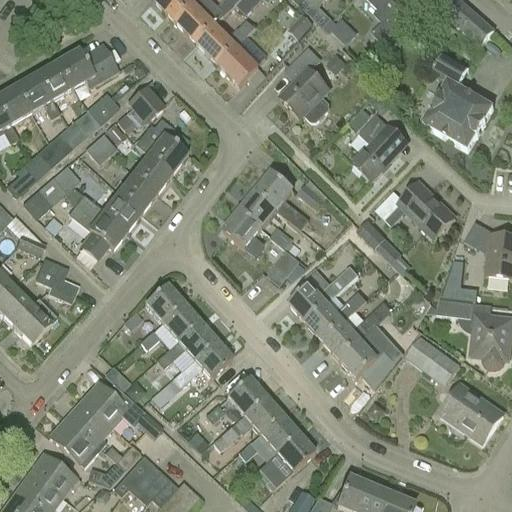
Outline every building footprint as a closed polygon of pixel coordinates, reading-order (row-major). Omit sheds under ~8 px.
[(158,0),(154,5),(175,26),(194,8),(185,0),(158,0)] [(201,0),(202,0),(194,8),(175,26),(198,48),(215,30),(234,11),(225,4),(219,11),(207,0),(201,0)] [(289,0),(299,10),(309,0),(289,0)] [(330,0),(309,0),(299,10),(310,20),(330,0)] [(362,0),(377,15),(389,3),(390,3),(393,0),(362,0)] [(448,0),(411,0),(399,12),(397,15),(409,27),(419,37),(427,29),(424,26),(449,0),(448,0)] [(481,52),(495,36),(455,0),(441,16),(481,52)] [(397,15),(382,29),(372,39),(384,52),(409,27),(397,15)] [(313,30),(302,20),(288,36),(299,46),(313,30)] [(331,24),(322,34),(326,39),(336,29),(331,24)] [(229,43),(215,30),(198,48),(219,69),(237,51),(255,33),(246,26),(229,43)] [(102,50),(81,62),(78,57),(58,69),(73,96),(85,89),(88,95),(118,78),(102,50)] [(259,73),(237,51),(219,69),(241,92),(259,73)] [(294,88),(281,102),(302,123),(304,121),(310,128),(317,128),(328,117),(329,111),(321,103),(329,95),(311,76),(321,66),(309,53),(287,74),(297,85),(294,88)] [(470,75),(443,60),(432,79),(448,88),(423,130),(468,157),(494,114),(460,93),(470,75)] [(58,69),(36,81),(52,108),(73,96),(58,69)] [(59,121),(51,108),(52,108),(36,81),(15,93),(31,120),(43,113),(50,126),(59,121)] [(127,108),(132,114),(126,120),(139,135),(146,129),(163,113),(145,92),(127,108)] [(0,113),(10,132),(31,120),(15,93),(0,101),(0,113)] [(118,114),(106,99),(99,105),(105,113),(93,123),(99,131),(118,114)] [(18,145),(10,132),(0,113),(0,137),(1,137),(9,150),(18,145)] [(364,115),(351,129),(358,136),(371,122),(364,115)] [(372,189),(407,149),(376,120),(359,139),(370,150),(353,170),(372,189)] [(87,142),(74,127),(66,134),(79,149),(87,142)] [(106,136),(116,150),(126,143),(116,129),(106,136)] [(147,162),(148,163),(171,181),(187,161),(150,132),(134,152),(147,162)] [(79,149),(66,134),(60,139),(73,154),(79,149)] [(116,155),(102,140),(96,146),(109,161),(116,155)] [(109,161),(96,146),(85,155),(98,171),(109,161)] [(156,200),(171,181),(148,163),(147,162),(132,181),(156,200)] [(15,204),(43,181),(30,165),(15,178),(19,182),(5,192),(15,204)] [(60,178),(73,193),(79,187),(66,172),(60,178)] [(60,178),(22,211),(35,226),(50,213),(45,208),(61,194),(65,199),(65,200),(75,214),(68,222),(92,241),(92,242),(81,256),(96,267),(107,253),(111,257),(127,237),(103,218),(72,194),(73,193),(60,178)] [(309,225),(286,207),(295,197),(272,178),(255,198),(279,217),(301,235),(309,225)] [(141,219),(156,200),(132,181),(117,200),(141,219)] [(305,190),(297,200),(315,214),(323,205),(305,190)] [(435,245),(456,224),(427,195),(423,199),(417,193),(399,210),(435,245)] [(263,236),(279,217),(255,198),(240,217),(263,236)] [(117,200),(103,218),(127,237),(141,219),(117,200)] [(0,236),(12,225),(4,217),(0,220),(0,236)] [(240,217),(224,237),(247,256),(255,262),(264,251),(256,244),(263,236),(240,217)] [(359,238),(376,255),(386,245),(368,228),(359,238)] [(475,229),(466,247),(476,253),(479,248),(490,253),(489,260),(486,283),(511,285),(511,242),(492,240),(492,238),(475,229)] [(293,244),(278,232),(270,243),(284,255),(293,244)] [(46,250),(22,240),(16,253),(40,264),(46,250)] [(386,245),(376,255),(391,270),(397,276),(403,282),(411,273),(400,262),(402,260),(386,245)] [(35,286),(50,293),(55,281),(64,285),(68,276),(44,265),(35,286)] [(327,309),(358,281),(350,272),(319,300),(311,291),(290,311),(306,329),(327,309)] [(277,273),(268,284),(279,292),(287,283),(288,282),(277,273)] [(0,307),(19,289),(10,281),(5,286),(0,280),(0,307)] [(79,292),(64,285),(55,281),(50,293),(47,300),(71,310),(79,292)] [(31,312),(21,302),(26,296),(19,289),(0,307),(0,321),(11,332),(31,312)] [(144,311),(161,330),(183,311),(166,292),(144,311)] [(462,294),(460,307),(472,309),(477,309),(479,296),(462,294)] [(358,298),(336,319),(327,309),(306,329),(323,347),(344,328),(367,307),(358,298)] [(37,305),(31,312),(11,332),(31,352),(58,325),(37,305)] [(507,366),(511,325),(470,320),(472,309),(460,307),(440,305),(435,320),(458,323),(459,329),(461,332),(462,334),(464,336),(466,338),(469,339),(471,340),(473,341),(471,361),(485,363),(484,365),(484,366),(484,368),(485,369),(485,370),(486,371),(486,372),(488,373),(490,375),(492,375),(493,375),(495,375),(498,374),(499,374),(500,373),(501,372),(502,370),(503,369),(503,367),(503,366),(503,365),(507,366)] [(384,308),(352,337),(344,328),(323,347),(340,365),(377,331),(392,317),(384,308)] [(161,330),(153,338),(159,344),(169,356),(177,348),(199,329),(183,311),(161,330)] [(141,324),(134,318),(123,330),(129,336),(141,324)] [(169,356),(156,367),(163,374),(171,367),(181,378),(194,367),(216,348),(199,329),(177,348),(169,356)] [(377,331),(340,365),(357,385),(361,382),(376,398),(404,361),(377,331)] [(159,345),(152,337),(140,348),(147,356),(159,345)] [(460,370),(421,342),(406,363),(444,391),(460,370)] [(181,378),(173,385),(180,393),(201,375),(211,386),(233,367),(216,348),(194,367),(181,378)] [(227,404),(243,422),(264,403),(248,385),(227,404)] [(102,391),(85,410),(108,431),(118,420),(132,433),(135,429),(145,419),(121,398),(117,394),(112,400),(102,391)] [(482,451),(503,421),(461,392),(440,422),(482,451)] [(159,397),(151,404),(159,413),(167,406),(159,397)] [(252,432),(259,441),(281,422),(264,403),(243,422),(212,449),(219,457),(240,439),(242,441),(252,432)] [(85,410),(69,428),(99,455),(106,448),(99,442),(108,431),(85,410)] [(224,419),(217,411),(205,421),(212,429),(224,419)] [(162,434),(145,419),(135,429),(153,445),(162,434)] [(266,468),(276,459),(276,460),(298,441),(281,422),(259,441),(238,459),(245,467),(257,457),(266,468)] [(84,473),(94,461),(99,455),(69,428),(53,446),(84,473)] [(314,459),(298,441),(276,460),(292,478),(314,459)] [(131,451),(121,462),(115,469),(124,477),(140,459),(131,451)] [(104,459),(115,469),(121,462),(111,452),(104,459)] [(47,462),(32,482),(59,501),(67,490),(75,496),(82,487),(47,462)] [(143,462),(112,496),(121,503),(128,496),(129,497),(152,471),(143,462)] [(256,477),(265,489),(271,497),(284,487),(277,479),(276,479),(267,468),(256,477)] [(109,493),(124,477),(115,469),(105,479),(91,475),(87,486),(109,493)] [(152,471),(129,497),(138,505),(143,499),(151,507),(151,506),(169,486),(152,471)] [(32,482),(18,501),(32,511),(50,511),(59,501),(32,482)] [(383,511),(389,499),(349,483),(337,511),(338,511),(383,511)] [(169,486),(151,506),(157,511),(177,511),(192,496),(182,488),(177,494),(169,486)] [(192,511),(200,504),(192,496),(177,511),(192,511)] [(418,511),(389,499),(383,511),(418,511)] [(32,511),(18,501),(10,511),(32,511)]
